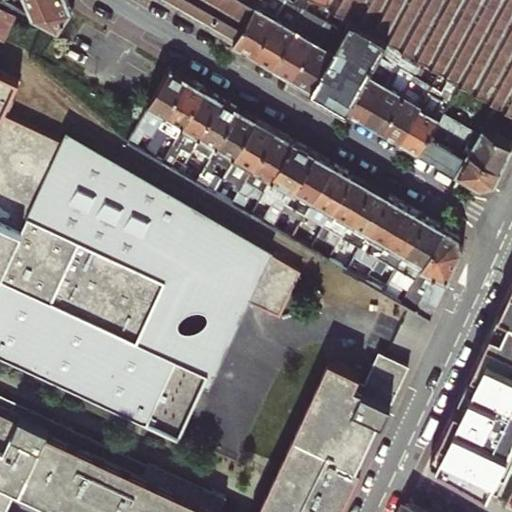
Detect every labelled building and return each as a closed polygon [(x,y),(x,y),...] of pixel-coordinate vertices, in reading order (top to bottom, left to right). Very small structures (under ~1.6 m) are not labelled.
[(58,29),(69,8),(70,7),(66,0),(25,0),(34,17),(58,29)] [(163,0),(233,40),(256,0),(163,0)] [(253,52),(282,0),(275,0),(272,7),(259,0),(256,0),(233,40),(253,52)] [(304,8),(289,0),(282,0),(253,52),(272,63),(304,8)] [(511,0),(328,0),(352,14),(387,35),(396,41),(405,46),(414,52),(422,57),(431,62),(450,73),(460,79),(511,110),(511,0)] [(313,38),(324,20),(304,8),(272,63),(292,75),(313,38)] [(343,31),(311,86),(345,106),(387,35),(352,14),(343,31)] [(292,75),(311,86),(343,31),(332,25),(322,42),(313,38),(292,75)] [(396,41),(387,35),(345,106),(364,116),(394,64),(385,59),(396,41)] [(394,64),(364,116),(381,127),(409,79),(400,74),(403,69),(414,52),(405,46),(394,64)] [(412,74),(409,79),(381,127),(399,137),(430,85),(421,79),(431,62),(422,57),(412,74)] [(140,117),(158,127),(187,77),(169,66),(140,117)] [(412,74),(403,69),(400,74),(409,79),(412,74)] [(219,511),(214,510),(224,496),(0,389),(0,353),(175,436),(201,383),(208,386),(248,301),(279,314),(300,269),(265,248),(266,245),(96,146),(67,129),(61,139),(3,112),(19,79),(0,70),(0,511),(3,511),(16,488),(66,511),(338,511),(359,467),(355,465),(377,418),(382,420),(407,366),(375,351),(361,382),(354,378),(356,373),(325,359),(253,511),(219,511)] [(430,85),(399,137),(420,149),(432,128),(438,117),(446,104),(460,79),(450,73),(440,90),(430,84),(430,85)] [(175,137),(204,87),(187,77),(158,127),(143,151),(152,156),(166,132),(175,137)] [(511,110),(460,79),(446,104),(511,141),(511,140),(511,110)] [(175,137),(192,147),(221,97),(204,87),(175,137)] [(198,150),(209,157),(238,107),(221,97),(192,147),(183,162),(177,171),(195,181),(200,172),(189,166),(198,150)] [(511,141),(446,104),(438,117),(457,128),(451,139),(468,149),(500,167),(511,141)] [(238,107),(209,157),(200,172),(195,181),(212,191),(217,183),(207,176),(216,160),(227,167),(234,155),(256,117),(238,107)] [(231,202),(239,188),(274,128),(256,117),(234,155),(242,159),(227,185),(230,187),(223,198),(231,202)] [(256,184),(263,188),(292,138),(274,128),(239,188),(250,195),(256,184)] [(456,170),(468,149),(451,139),(449,143),(437,137),(440,132),(432,128),(420,149),(456,170)] [(292,138),(263,188),(259,196),(270,203),(260,219),(271,225),(314,151),(292,138)] [(500,167),(468,149),(456,170),(479,183),(494,180),(500,167)] [(333,162),(314,151),(271,225),(277,229),(291,205),(304,213),(333,162)] [(166,152),(160,161),(177,171),(183,162),(166,152)] [(316,234),(352,173),(333,162),(304,213),(298,223),(316,234)] [(330,228),(341,234),(370,184),(352,173),(316,234),(309,247),(316,252),(330,228)] [(370,184),(341,234),(335,245),(352,255),(388,194),(370,184)] [(407,206),(388,194),(352,255),(371,266),(407,206)] [(389,277),(425,216),(407,206),(371,266),(389,277)] [(447,229),(425,216),(389,277),(397,281),(389,294),(404,303),(447,229)] [(404,303),(429,318),(461,249),(456,234),(447,229),(404,303)] [(511,281),(428,459),(492,490),(511,448),(511,281)] [(431,511),(411,500),(405,511),(431,511)]
